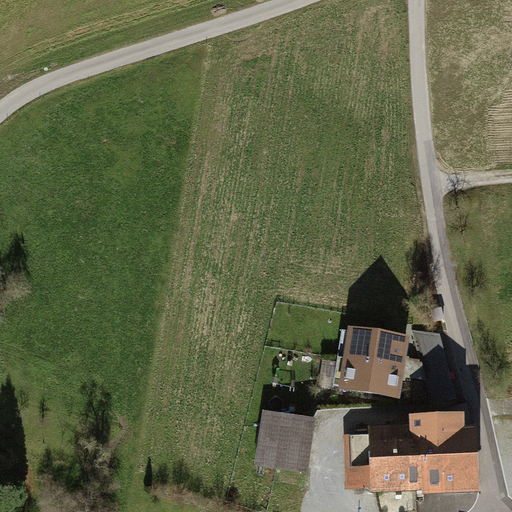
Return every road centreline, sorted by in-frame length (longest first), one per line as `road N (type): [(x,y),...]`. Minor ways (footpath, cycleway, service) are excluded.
road 1 (track): [(498,511),(486,420),(431,179),(419,0)]
road 2 (track): [(308,0),(49,86),(0,115)]
